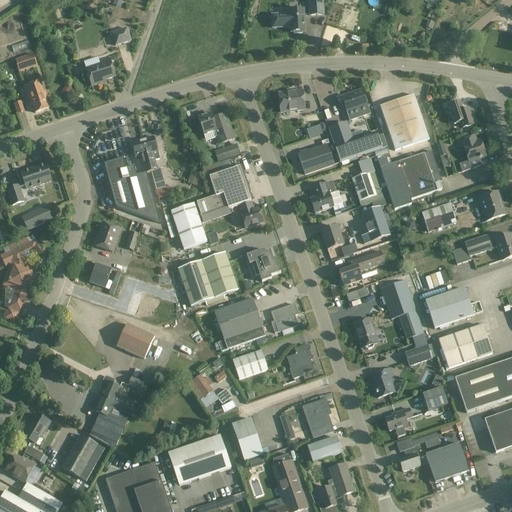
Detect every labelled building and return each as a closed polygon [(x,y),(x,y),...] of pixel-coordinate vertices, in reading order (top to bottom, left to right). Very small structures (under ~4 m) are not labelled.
[(324,15),(322,0),(308,0),(310,16),(324,15)] [(272,29),(291,28),(291,33),(294,33),(294,35),(302,34),(302,32),(305,32),(303,10),(289,11),(290,15),(272,16),(272,29)] [(132,42),(127,28),(111,34),(115,47),(132,42)] [(37,67),(33,54),(15,60),(19,73),(37,67)] [(116,77),(110,59),(100,62),(101,65),(86,70),(92,85),(116,77)] [(49,109),(40,82),(25,87),(29,101),(31,101),(36,114),(49,109)] [(305,111),(303,91),(279,94),(281,111),(297,109),(297,112),(305,111)] [(370,115),(362,92),(353,95),(353,94),(337,99),(340,108),(345,106),(350,122),(370,115)] [(429,141),(414,96),(380,108),(395,152),(429,141)] [(25,112),(21,102),(14,104),(17,114),(25,112)] [(460,103),(448,108),(451,117),(449,118),(449,120),(448,121),(449,123),(450,124),(452,125),(454,125),(454,126),(460,124),(462,130),(475,125),(471,113),(469,110),(463,112),(460,103)] [(214,133),(219,146),(235,140),(226,114),(218,117),(218,118),(213,120),(210,114),(198,119),(204,137),(214,133)] [(353,142),(346,124),(328,130),(340,164),(382,150),(377,135),(353,142)] [(165,188),(164,182),(160,169),(158,170),(155,160),(160,159),(154,137),(142,140),(151,172),(152,172),(157,190),(165,188)] [(475,138),(458,144),(462,153),(465,152),(469,162),(459,165),(462,173),(480,167),(478,160),(486,158),(485,156),(487,154),(485,149),(483,149),(480,142),(477,144),(475,138)] [(145,174),(151,172),(142,140),(131,143),(135,158),(140,156),(145,174)] [(447,156),(442,142),(436,145),(440,158),(447,156)] [(240,155),(237,145),(224,150),(227,159),(240,155)] [(334,166),(327,146),(298,156),(305,176),(334,166)] [(442,183),(432,153),(389,168),(387,161),(379,164),(395,212),(412,206),(411,202),(437,193),(435,186),(442,183)] [(160,223),(145,174),(137,176),(134,167),(126,169),(123,159),(104,165),(116,207),(160,223)] [(51,182),(45,163),(36,166),(37,168),(21,173),(26,190),(51,182)] [(240,170),(238,169),(237,169),(209,178),(216,198),(198,204),(204,224),(231,215),(230,210),(239,206),(242,215),(247,229),(264,223),(260,209),(252,212),(249,203),(251,202),(248,195),(246,188),(247,186),(247,184),(246,182),(243,172),(241,171),(240,170)] [(193,172),(190,183),(190,185),(198,187),(202,175),(193,172)] [(379,202),(369,174),(352,180),(362,208),(379,202)] [(335,193),(332,183),(325,185),(312,189),(316,198),(310,200),(315,214),(333,208),(334,212),(343,209),(338,192),(335,193)] [(24,202),(19,186),(7,190),(12,206),(24,202)] [(166,188),(164,188),(157,190),(159,199),(169,197),(166,188)] [(506,217),(498,193),(479,200),(487,223),(506,217)] [(171,204),(169,198),(161,201),(163,207),(171,204)] [(207,243),(194,205),(171,213),(184,251),(207,243)] [(456,225),(450,206),(422,215),(428,234),(456,225)] [(52,220),(47,207),(22,218),(28,231),(52,220)] [(380,208),(361,215),(368,235),(362,237),(364,245),(390,236),(383,216),(380,208)] [(121,230),(102,223),(94,247),(112,253),(121,230)] [(345,231),(343,225),(321,232),(327,251),(343,246),(338,233),(345,231)] [(130,234),(125,248),(134,251),(138,236),(130,234)] [(23,261),(41,253),(33,236),(3,249),(6,255),(1,258),(6,268),(11,266),(13,271),(10,281),(9,281),(9,283),(8,288),(16,291),(17,291),(18,287),(29,291),(32,283),(30,283),(34,272),(25,269),(26,266),(23,261)] [(511,238),(511,236),(495,241),(489,243),(487,237),(465,245),(466,249),(453,253),(457,267),(471,262),(470,258),(498,249),(502,263),(511,259),(511,238)] [(355,244),(341,248),(344,257),(358,253),(355,244)] [(265,253),(264,250),(246,257),(249,265),(251,265),(256,277),(259,276),(262,283),(272,280),(271,277),(280,274),(276,261),(276,260),(275,260),(274,259),(273,259),(273,260),(270,251),(265,253)] [(385,264),(381,252),(350,263),(352,269),(339,273),(344,288),(362,282),(359,273),(385,264)] [(225,254),(178,270),(191,308),(205,303),(206,307),(225,300),(224,296),(238,291),(225,254)] [(406,270),(403,262),(391,265),(394,274),(406,270)] [(112,270),(97,264),(90,283),(105,289),(112,270)] [(406,283),(381,291),(384,299),(387,310),(391,321),(399,319),(405,317),(412,338),(414,345),(425,341),(423,335),(416,313),(406,283)] [(17,291),(16,291),(13,301),(11,300),(8,309),(19,313),(22,305),(24,306),(26,299),(29,291),(18,287),(17,291)] [(365,288),(346,295),(348,303),(368,296),(365,288)] [(470,307),(464,290),(425,303),(435,331),(483,314),(479,304),(470,307)] [(265,338),(252,300),(214,313),(218,323),(214,324),(217,333),(221,332),(224,341),(218,343),(221,353),(265,338)] [(294,306),(282,310),(271,314),(274,322),(271,323),(275,334),(297,326),(294,316),(298,315),(294,306)] [(15,323),(18,315),(13,313),(13,314),(6,312),(4,319),(15,323)] [(377,344),(369,320),(353,325),(361,349),(364,348),(368,350),(373,349),(374,345),(377,344)] [(154,338),(126,325),(116,348),(144,360),(154,338)] [(493,356),(483,327),(439,342),(448,371),(493,356)] [(384,330),(376,331),(377,342),(385,341),(384,330)] [(312,360),(307,346),(295,350),(297,356),(296,357),(294,357),(293,358),(292,359),(291,360),(290,362),(290,363),(290,365),(290,366),(290,368),(291,370),(290,370),(293,379),(303,376),(302,375),(304,374),(305,373),(306,372),(308,371),(308,370),(309,368),(309,367),(309,365),(309,364),(308,361),(312,360)] [(432,360),(428,347),(405,355),(409,368),(432,360)] [(267,371),(261,352),(233,362),(239,381),(267,371)] [(511,361),(455,380),(466,415),(500,403),(511,399),(511,361)] [(393,377),(390,370),(372,376),(376,387),(374,388),(378,399),(394,393),(389,378),(393,377)] [(227,379),(223,372),(214,378),(219,384),(227,379)] [(152,377),(145,374),(142,380),(144,381),(143,383),(132,377),(128,386),(140,392),(140,391),(144,393),(152,377)] [(172,388),(162,376),(159,378),(169,390),(172,388)] [(205,380),(201,376),(188,385),(199,401),(200,400),(206,409),(218,400),(222,405),(232,398),(226,390),(216,397),(209,387),(213,385),(208,378),(205,380)] [(104,392),(102,397),(123,407),(123,408),(126,409),(131,411),(134,403),(117,395),(120,389),(113,386),(115,381),(107,378),(105,379),(100,389),(101,390),(104,392)] [(428,413),(447,406),(442,389),(422,396),(428,413)] [(123,407),(102,397),(99,403),(96,401),(95,402),(92,409),(93,411),(101,415),(91,437),(115,452),(122,435),(121,436),(115,433),(126,409),(123,408),(123,407)] [(330,415),(325,401),(303,408),(312,433),(313,433),(315,438),(313,439),(314,439),(327,435),(325,429),(331,427),(327,416),(330,415)] [(511,449),(511,406),(491,413),(493,419),(485,422),(496,455),(511,449)] [(224,414),(222,410),(211,414),(213,419),(224,414)] [(395,417),(385,420),(389,433),(395,431),(397,438),(405,435),(403,428),(407,427),(405,421),(412,419),(409,410),(402,412),(394,415),(395,417)] [(50,423),(36,415),(32,422),(32,423),(29,429),(26,428),(21,437),(35,445),(42,432),(45,433),(50,423)] [(292,432),(287,416),(280,418),(286,435),(292,432)] [(163,429),(157,439),(158,440),(163,442),(170,431),(171,423),(165,420),(163,429)] [(263,456),(251,420),(232,426),(244,462),(263,456)] [(438,438),(436,432),(412,440),(414,446),(438,438)] [(104,450),(80,436),(61,469),(86,483),(104,450)] [(230,469),(219,437),(168,454),(179,487),(230,469)] [(341,454),(336,438),(308,448),(313,463),(341,454)] [(469,473),(459,444),(425,456),(435,484),(469,473)] [(422,458),(418,447),(407,451),(409,457),(399,461),(403,473),(420,467),(417,460),(422,458)] [(40,462),(44,456),(36,451),(32,458),(40,462)] [(291,462),(288,455),(273,460),(273,468),(286,507),(284,507),(283,507),(267,511),(267,510),(259,511),(299,511),(307,509),(291,462)] [(34,467),(15,456),(6,471),(18,478),(17,479),(24,483),(34,467)] [(170,511),(155,464),(105,480),(116,511),(170,511)] [(355,493),(345,464),(329,470),(332,480),(328,482),(330,488),(311,495),(314,504),(319,503),(319,505),(321,511),(336,511),(335,508),(336,507),(334,500),(355,493)] [(27,484),(18,500),(5,492),(0,500),(0,507),(8,511),(57,511),(62,504),(27,484)] [(215,503),(217,509),(232,504),(230,498),(215,503)]
